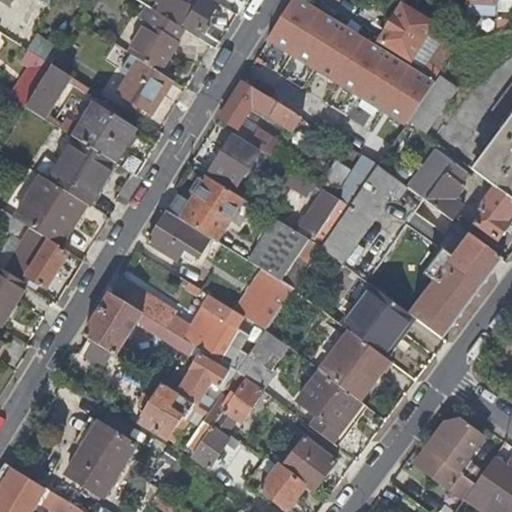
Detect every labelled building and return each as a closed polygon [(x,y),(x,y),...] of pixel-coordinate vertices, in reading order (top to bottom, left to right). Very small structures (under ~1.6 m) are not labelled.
[(138,0),(153,9),(157,0),(138,0)] [(178,0),(158,0),(153,9),(183,27),(195,9),(178,0)] [(203,30),(219,3),(214,0),(200,0),(195,9),(183,27),(185,29),(193,34),(217,48),(221,41),(203,30)] [(300,0),(294,0),(270,40),(408,125),(409,124),(436,84),(429,80),(421,75),(300,0)] [(467,0),(467,7),(499,10),(500,4),(500,0),(467,0)] [(412,63),(436,25),(404,5),(381,43),(412,63)] [(140,60),(160,72),(179,41),(178,41),(185,29),(183,27),(153,9),(126,51),(140,60)] [(39,35),(29,50),(54,65),(62,50),(39,35)] [(270,43),(262,54),(278,66),(287,55),(270,43)] [(31,68),(12,98),(27,107),(54,65),(29,50),(22,62),(31,68)] [(154,114),(174,81),(160,72),(140,60),(120,93),(154,114)] [(431,60),(421,75),(429,80),(438,65),(431,60)] [(88,93),(91,88),(54,65),(27,107),(72,136),(73,136),(79,127),(66,119),(63,125),(48,116),(69,82),(88,93)] [(460,91),(441,77),(436,84),(409,124),(427,137),(460,91)] [(294,133),(303,119),(244,83),(221,120),(239,131),(254,108),(294,133)] [(496,188),(482,207),(488,211),(478,223),(476,226),(499,244),(511,227),(508,224),(511,219),(511,83),(491,112),(507,125),(473,170),(496,188)] [(96,106),(77,138),(117,163),(137,131),(96,106)] [(259,131),(250,145),(260,151),(264,154),(290,170),(297,159),(279,148),(281,144),(259,131)] [(72,136),(46,178),(85,202),(90,206),(117,163),(77,138),(73,136),(72,136)] [(247,172),(260,151),(250,145),(235,136),(212,172),(237,187),(243,178),(247,180),(250,175),(247,172)] [(440,153),(414,192),(426,201),(452,221),(462,207),(455,201),(464,188),(460,185),(468,175),(440,153)] [(285,179),(290,170),(264,154),(259,162),(285,179)] [(371,161),(341,202),(351,208),(380,167),(371,161)] [(369,283),(426,201),(414,192),(380,167),(351,208),(347,215),(328,241),(323,249),(346,266),(369,283)] [(305,196),(313,184),(295,173),(287,184),(305,196)] [(42,175),(16,218),(22,222),(51,239),(59,244),(85,202),(46,178),(42,175)] [(179,196),(169,212),(212,239),(219,243),(231,223),(240,229),(246,219),(237,213),(245,201),(208,178),(191,203),(179,196)] [(337,209),(347,215),(351,208),(341,202),(325,192),(302,231),(318,241),(322,243),(325,239),(320,236),(337,209)] [(473,220),(478,223),(488,211),(482,207),(473,220)] [(200,258),(212,239),(169,212),(149,244),(179,262),(181,258),(192,265),(198,256),(200,258)] [(277,221),(250,262),(263,270),(282,282),(310,241),(277,221)] [(13,236),(42,254),(51,239),(22,222),(13,236)] [(51,239),(42,254),(28,277),(49,289),(71,252),(59,244),(51,239)] [(318,241),(315,244),(323,249),(328,241),(325,239),(322,243),(318,241)] [(448,275),(416,319),(443,338),(502,259),(476,239),(466,251),(458,244),(440,269),(448,275)] [(0,325),(3,328),(30,286),(0,267),(0,325)] [(263,270),(236,312),(267,331),(295,291),(296,290),(282,282),(263,270)] [(384,358),(414,317),(373,287),(343,327),(352,333),(384,358)] [(136,294),(129,306),(165,328),(173,317),(136,294)] [(191,356),(197,348),(165,328),(129,306),(112,295),(86,337),(90,340),(113,354),(117,357),(138,323),(191,356)] [(199,333),(210,340),(222,320),(211,313),(199,333)] [(210,340),(203,352),(216,360),(233,371),(238,373),(249,357),(240,351),(249,336),(223,320),(222,320),(210,340)] [(271,371),(288,347),(267,331),(249,357),(238,373),(240,375),(263,392),(275,375),(271,371)] [(352,333),(322,373),(360,402),(390,362),(384,358),(352,333)] [(103,369),(113,354),(90,340),(81,354),(103,369)] [(230,374),(214,364),(201,356),(191,371),(193,373),(179,395),(193,404),(199,407),(205,397),(213,385),(220,390),(230,374)] [(354,416),(363,404),(360,402),(322,373),(321,372),(299,402),(319,417),(311,428),(333,444),(341,434),(344,437),(358,418),(354,416)] [(242,425),(264,393),(263,392),(240,375),(238,373),(225,393),(216,405),(210,414),(205,422),(188,446),(198,453),(194,458),(211,470),(231,441),(226,438),(229,434),(237,422),(242,425)] [(225,393),(220,390),(213,385),(205,397),(216,405),(225,393)] [(170,442),(193,404),(179,395),(164,386),(141,424),(170,442)] [(216,405),(205,397),(199,407),(210,414),(216,405)] [(354,416),(358,418),(367,407),(363,404),(354,416)] [(136,446),(98,422),(66,475),(103,499),(136,446)] [(459,471),(484,438),(463,422),(447,424),(416,465),(464,501),(466,498),(476,484),(459,471)] [(337,447),(344,437),(341,434),(333,444),(337,447)] [(260,492),(285,511),(287,511),(307,487),(314,493),(337,463),(320,450),(306,440),(283,469),(280,467),(260,492)] [(511,461),(508,467),(494,458),(476,484),(466,498),(481,508),(498,485),(511,494),(511,461)] [(0,511),(30,511),(45,488),(14,469),(7,465),(0,475),(0,511)] [(83,511),(45,488),(30,511),(83,511)]
